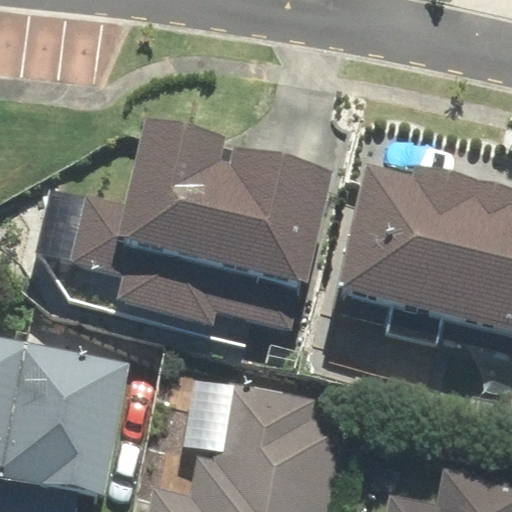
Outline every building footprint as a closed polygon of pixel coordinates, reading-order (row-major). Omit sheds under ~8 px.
[(93,202),(76,274),(131,287),(124,316),(220,339),(225,319),(307,339),(347,176),(160,132),(141,213),(93,202)] [(381,178),(353,300),(511,337),(511,196),(425,176),(422,188),(381,178)] [(0,511),(91,511),(93,501),(114,505),(139,371),(0,345),(0,511)] [(331,511),(345,432),(313,427),(317,404),(240,391),(229,463),(205,458),(197,503),(161,497),(158,511),(331,511)] [(511,511),(511,485),(448,476),(443,508),(398,501),(396,511),(511,511)]
